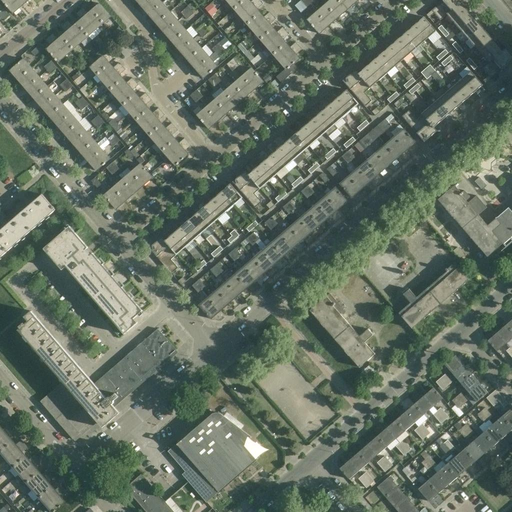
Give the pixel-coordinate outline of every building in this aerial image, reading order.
[(13,14),(23,6),(17,0),(2,0),(2,1),(13,14)] [(111,17),(96,0),(93,0),(91,2),(97,8),(93,11),(104,24),(111,17)] [(162,4),(158,0),(148,0),(141,7),(149,16),(162,4)] [(235,10),(246,0),(231,0),(228,3),(234,10),(235,10)] [(254,0),(251,3),(248,0),(246,0),(235,10),(241,18),(260,1),(258,0),(254,0)] [(338,18),(347,10),(337,0),(322,0),(327,5),(338,18)] [(337,0),(347,10),(356,3),(353,0),(337,0)] [(452,11),(461,3),(464,0),(444,0),(443,2),(452,11)] [(241,18),(248,25),(260,14),(257,10),(263,5),(260,1),(241,18)] [(441,21),(450,13),(452,11),(443,2),(427,16),(429,19),(435,14),(441,21)] [(468,11),(461,3),(452,11),(450,13),(457,21),(468,11)] [(170,13),(162,4),(149,16),(157,25),(170,13)] [(217,12),(211,5),(206,10),(211,17),(217,12)] [(329,26),(338,18),(327,5),(318,13),(329,26)] [(96,30),(104,24),(93,11),(89,15),(84,8),(80,11),(96,30)] [(184,17),(191,11),(188,8),(182,14),(184,17)] [(96,31),(96,30),(80,11),(76,15),(82,21),(78,24),(89,37),(96,31)] [(184,17),(185,17),(188,21),(194,14),(191,11),(184,17)] [(457,21),(464,29),(475,19),(468,11),(457,21)] [(178,22),(170,13),(157,25),(165,34),(178,22)] [(264,18),(260,14),(248,25),(254,33),(273,17),(270,13),(264,18)] [(319,34),(329,26),(318,13),(308,21),(319,34)] [(10,17),(7,14),(0,19),(3,22),(10,17)] [(273,17),(254,33),(261,40),(274,29),(270,26),(276,20),(273,17)] [(424,18),(416,25),(428,38),(436,32),(424,18)] [(464,29),(471,37),(482,27),(475,19),(464,29)] [(81,44),(89,37),(78,24),(74,28),(69,21),(65,25),(81,44)] [(224,21),(218,25),(222,29),(227,24),(224,21)] [(186,31),(178,22),(165,34),(173,43),(186,31)] [(74,50),(81,44),(65,25),(61,28),(67,34),(63,38),(74,50)] [(420,45),(428,38),(416,25),(408,32),(420,45)] [(200,35),(207,29),(204,26),(197,32),(200,35)] [(489,35),(482,27),(471,37),(478,45),(489,35)] [(277,34),(274,29),(261,40),(267,48),(286,32),(283,28),(277,34)] [(200,35),(203,39),(210,33),(207,29),(200,35)] [(186,32),(186,31),(173,43),(180,52),(194,40),(186,32)] [(274,56),(287,45),(284,41),(289,36),(286,32),(267,48),(274,56)] [(408,32),(400,39),(411,52),(420,45),(408,32)] [(66,57),(74,50),(63,38),(59,41),(54,34),(50,38),(66,57)] [(478,45),(485,53),(496,43),(489,35),(478,45)] [(58,64),(66,57),(50,38),(46,41),(52,47),(47,51),(58,64)] [(403,59),(411,52),(400,39),(392,46),(403,59)] [(464,44),(471,49),(475,44),(468,39),(464,44)] [(202,50),(194,40),(180,52),(188,61),(202,50)] [(290,48),(287,45),(274,56),(280,63),(299,47),(296,43),(290,48)] [(492,61),(494,59),(503,52),(496,43),(485,53),(492,61)] [(213,50),(216,53),(223,47),(220,44),(213,50)] [(395,66),(403,59),(392,46),(384,53),(395,66)] [(42,51),(39,47),(32,53),(35,57),(42,51)] [(109,52),(105,47),(101,51),(105,56),(109,52)] [(216,53),(219,57),(220,56),(226,51),(223,47),(216,53)] [(299,47),(280,63),(286,69),(276,78),(281,83),(298,69),(294,64),(300,60),(296,56),(302,51),(299,47)] [(511,55),(506,49),(503,52),(494,59),(503,69),(511,60),(511,55)] [(210,59),(202,50),(188,61),(196,70),(210,59)] [(101,51),(94,57),(98,62),(105,56),(101,51)] [(254,59),(248,51),(244,55),(250,62),(254,59)] [(98,76),(110,65),(107,61),(113,56),(110,52),(105,56),(91,68),(98,76)] [(196,70),(204,79),(218,68),(214,64),(221,57),(220,56),(219,57),(216,53),(210,59),(196,70)] [(387,73),(395,66),(384,53),(375,60),(387,73)] [(93,57),(88,61),(92,66),(97,62),(93,57)] [(503,69),(494,59),(492,61),(483,69),(489,76),(483,80),(486,83),(503,69)] [(32,69),(24,60),(11,72),(19,81),(32,69)] [(236,70),(237,69),(240,66),(234,60),(230,63),(236,70)] [(378,80),(387,73),(375,60),(367,67),(378,80)] [(45,68),(48,72),(55,66),(52,62),(45,68)] [(230,63),(227,66),(233,73),(236,70),(230,63)] [(114,69),(110,65),(98,76),(104,84),(123,67),(120,64),(114,69)] [(58,69),(55,66),(48,72),(51,75),(58,69)] [(111,91),(123,80),(120,76),(126,71),(123,67),(104,84),(111,91)] [(370,87),(378,80),(367,67),(359,74),(370,87)] [(40,79),(32,69),(19,81),(26,90),(40,79)] [(264,83),(253,69),(243,77),(255,91),(264,83)] [(364,92),(370,87),(359,74),(356,70),(343,81),(365,106),(372,101),(364,92)] [(437,83),(442,79),(435,71),(430,74),(437,83)] [(483,86),(471,72),(463,79),(475,93),(483,86)] [(82,76),(79,73),(72,79),(75,82),(82,76)] [(263,79),(267,84),(272,79),(268,74),(263,79)] [(218,85),(219,85),(222,82),(216,75),(212,78),(218,85)] [(235,85),(234,85),(246,99),(255,91),(243,77),(235,85)] [(218,85),(212,78),(209,81),(215,88),(218,85)] [(48,88),(40,79),(26,90),(34,99),(48,88)] [(136,82),(133,79),(127,84),(123,80),(111,91),(117,98),(136,82)] [(463,79),(455,86),(467,100),(475,93),(463,79)] [(61,86),(64,90),(70,84),(67,81),(61,86)] [(124,106),(136,95),(133,91),(139,86),(136,82),(117,98),(124,106)] [(74,88),(70,84),(64,90),(67,94),(74,88)] [(225,93),(237,106),(246,99),(234,85),(225,93)] [(455,86),(447,93),(459,107),(467,100),(455,86)] [(56,97),(48,88),(34,99),(42,108),(56,97)] [(358,104),(347,90),(338,98),(350,111),(358,104)] [(203,98),(197,91),(194,94),(200,101),(203,98)] [(237,106),(225,93),(217,100),(216,101),(228,114),(237,106)] [(447,93),(438,100),(451,114),(459,107),(447,93)] [(140,99),(136,95),(124,106),(130,114),(149,97),(146,94),(140,99)] [(194,94),(190,97),(196,104),(200,101),(194,94)] [(50,117),(63,106),(56,97),(42,108),(50,117)] [(137,121),(149,110),(146,106),(152,101),(149,97),(130,114),(137,121)] [(342,118),(350,111),(338,98),(330,105),(342,118)] [(79,108),(86,102),(83,99),(76,105),(79,108)] [(442,121),(451,114),(438,100),(430,107),(442,121)] [(219,122),(228,114),(216,101),(207,108),(219,122)] [(86,102),(79,108),(83,112),(89,106),(86,102)] [(334,125),(342,118),(330,105),(322,112),(334,125)] [(63,106),(50,117),(58,126),(71,115),(63,106)] [(430,107),(422,114),(434,128),(442,121),(430,107)] [(219,122),(207,108),(198,117),(209,130),(219,122)] [(376,108),(372,113),(375,117),(380,113),(376,108)] [(153,114),(149,110),(137,121),(143,129),(162,113),(159,109),(153,114)] [(58,126),(66,136),(79,124),(83,121),(75,111),(71,115),(58,126)] [(334,125),(322,112),(314,119),(325,132),(329,137),(337,130),(334,125)] [(437,132),(434,128),(422,114),(416,119),(410,112),(403,118),(425,143),(437,132)] [(150,136),(163,125),(159,122),(165,116),(162,113),(143,129),(150,136)] [(391,115),(382,123),(388,130),(392,127),(388,123),(394,118),(391,115)] [(102,120),(99,117),(92,123),(95,126),(102,120)] [(317,139),(325,132),(314,119),(306,126),(317,139)] [(98,130),(105,124),(102,120),(95,126),(98,130)] [(113,128),(118,124),(114,120),(109,123),(113,128)] [(385,133),(388,130),(382,123),(373,131),(379,138),(385,133)] [(87,133),(79,124),(66,136),(73,145),(87,133)] [(166,129),(163,125),(150,136),(156,144),(175,128),(172,124),(166,129)] [(309,146),(317,139),(306,126),(298,133),(309,146)] [(163,152),(176,141),(172,137),(178,131),(175,128),(156,144),(163,151),(163,152)] [(404,129),(395,138),(406,151),(416,143),(404,129)] [(364,139),(370,146),(379,138),(373,131),(368,136),(364,139)] [(129,136),(125,132),(120,136),(124,141),(129,136)] [(95,142),(87,133),(73,145),(81,154),(95,142)] [(301,153),(309,146),(298,133),(290,140),(301,153)] [(118,139),(115,135),(108,141),(111,144),(118,139)] [(397,159),(406,151),(395,138),(386,146),(397,159)] [(118,139),(111,144),(114,148),(121,142),(118,139)] [(179,144),(176,141),(163,152),(169,159),(188,143),(185,139),(179,144)] [(367,149),(370,146),(364,139),(361,142),(364,145),(367,149)] [(293,160),(301,153),(290,140),(282,147),(293,160)] [(81,154),(89,163),(103,151),(102,151),(95,142),(81,154)] [(188,143),(169,159),(176,167),(189,156),(185,152),(191,147),(188,143)] [(388,167),(397,159),(386,146),(377,153),(388,167)] [(285,167),(293,160),(282,147),(273,154),(285,167)] [(136,159),(139,156),(134,149),(130,152),(136,159)] [(89,163),(97,172),(111,160),(103,151),(89,163)] [(129,151),(125,154),(131,160),(135,157),(129,151)] [(352,162),(352,161),(355,158),(349,152),(346,155),(352,162)] [(379,175),(388,167),(377,153),(368,161),(379,175)] [(277,174),(285,167),(273,154),(265,161),(277,174)] [(352,162),(346,155),(342,158),(348,165),(352,162)] [(268,181),(277,174),(265,161),(257,168),(268,181)] [(370,182),(379,175),(368,161),(359,169),(370,182)] [(117,173),(120,170),(114,163),(111,166),(117,173)] [(153,179),(142,165),(133,173),(144,187),(153,179)] [(117,173),(111,166),(107,169),(113,176),(117,173)] [(331,167),(328,170),(334,177),(337,174),(331,167)] [(260,188),(268,181),(257,168),(249,175),(260,188)] [(370,182),(359,169),(350,177),(361,190),(370,182)] [(260,188),(249,175),(246,172),(233,183),(255,208),(261,202),(254,193),(260,188)] [(135,194),(144,187),(133,173),(124,181),(135,194)] [(324,174),(320,177),(326,184),(330,181),(324,174)] [(350,177),(341,185),(352,198),(361,190),(350,177)] [(482,189),(486,185),(480,178),(475,182),(482,189)] [(96,179),(92,182),(98,189),(102,186),(96,179)] [(126,202),(135,194),(124,181),(115,189),(126,202)] [(234,206),(243,199),(231,185),(222,192),(234,206)] [(511,210),(511,211),(509,208),(488,226),(479,215),(487,208),(477,196),(472,200),(464,191),(461,194),(455,186),(439,200),(449,212),(449,213),(451,212),(454,216),(452,217),(453,218),(453,217),(473,241),(474,242),(475,241),(478,244),(477,245),(477,246),(478,246),(488,257),(503,244),(507,248),(511,243),(511,210)] [(311,197),(315,194),(309,187),(305,190),(311,197)] [(105,197),(116,210),(126,202),(115,189),(105,197)] [(337,189),(327,197),(339,210),(348,202),(337,189)] [(311,197),(305,190),(302,193),(308,200),(311,197)] [(214,199),(226,213),(234,206),(222,192),(214,199)] [(19,217),(32,232),(56,211),(55,210),(53,207),(53,208),(43,196),(19,217)] [(330,218),(339,210),(327,197),(318,205),(330,218)] [(218,220),(226,213),(214,199),(206,206),(218,220)] [(269,209),(274,205),(271,201),(266,205),(269,209)] [(297,210),(291,202),(287,205),(293,212),(297,210)] [(287,205),(284,209),(290,215),(293,212),(287,205)] [(318,205),(309,212),(321,226),(330,218),(318,205)] [(210,227),(218,220),(206,206),(198,213),(210,227)] [(312,234),(321,226),(309,212),(300,220),(312,234)] [(202,234),(210,227),(198,213),(190,220),(202,234)] [(32,232),(19,217),(0,232),(0,244),(8,253),(32,232)] [(279,225),(273,218),(269,221),(275,228),(279,225)] [(194,241),(202,234),(190,220),(181,227),(194,241)] [(300,220),(291,228),(302,241),(312,234),(300,220)] [(269,221),(266,224),(272,231),(275,228),(269,221)] [(185,248),(194,241),(181,227),(173,234),(185,248)] [(293,249),(302,241),(291,228),(282,236),(293,249)] [(233,237),(235,240),(240,236),(235,230),(230,234),(233,237)] [(93,254),(91,255),(87,250),(88,249),(73,231),(66,237),(63,233),(44,249),(62,271),(69,265),(74,270),(71,273),(77,281),(80,284),(78,286),(76,288),(78,291),(83,287),(85,290),(87,289),(92,294),(86,299),(88,302),(93,298),(95,301),(97,300),(102,306),(96,311),(98,314),(102,310),(105,313),(106,311),(111,317),(105,322),(108,325),(112,321),(115,324),(116,323),(121,328),(120,330),(123,334),(124,335),(138,324),(134,319),(143,312),(93,254)] [(257,243),(260,240),(254,233),(253,234),(250,236),(257,243)] [(177,255),(185,248),(173,234),(165,241),(177,255)] [(257,243),(250,236),(247,239),(253,246),(257,243)] [(282,236),(273,244),(284,257),(293,249),(282,236)] [(165,241),(165,242),(162,238),(150,248),(172,275),(179,269),(171,260),(177,255),(165,241)] [(275,265),(284,257),(273,244),(264,251),(275,265)] [(232,252),(238,259),(242,256),(248,252),(243,246),(237,251),(236,249),(232,252)] [(460,259),(464,255),(458,247),(453,251),(460,259)] [(264,251),(254,259),(266,273),(275,265),(264,251)] [(238,259),(232,252),(229,255),(235,262),(238,259)] [(257,280),(266,273),(254,259),(245,267),(257,280)] [(453,293),(457,290),(458,291),(458,290),(469,280),(452,260),(436,275),(439,279),(417,298),(409,289),(403,295),(411,303),(400,313),(413,328),(424,319),(425,319),(426,319),(425,317),(428,314),(429,315),(430,315),(430,314),(453,295),(454,294),(453,293)] [(220,275),(223,272),(217,265),(214,268),(220,275)] [(245,267),(236,275),(248,288),(257,280),(245,267)] [(220,275),(214,268),(211,271),(217,278),(220,275)] [(239,296),(248,288),(236,275),(227,283),(239,296)] [(187,282),(183,278),(178,282),(182,286),(187,282)] [(202,290),(205,287),(199,280),(196,283),(202,290)] [(202,290),(196,283),(192,286),(198,293),(202,290)] [(227,283),(218,291),(230,304),(239,296),(227,283)] [(220,312),(230,304),(218,291),(209,298),(220,312)] [(360,337),(346,320),(338,312),(342,308),(330,294),(310,311),(321,323),(320,323),(325,329),(325,328),(345,352),(349,357),(360,369),(375,355),(365,343),(373,336),(368,330),(360,337)] [(199,306),(211,320),(220,312),(209,298),(199,306)] [(103,428),(120,414),(113,405),(122,397),(104,376),(94,385),(32,312),(25,318),(29,322),(25,325),(24,324),(20,328),(21,329),(19,331),(63,383),(96,420),(103,428)] [(506,344),(511,339),(511,331),(506,325),(497,333),(506,344)] [(161,345),(167,339),(158,329),(152,335),(161,345)] [(488,341),(497,352),(506,344),(497,333),(488,341)] [(152,335),(143,343),(161,364),(177,351),(167,339),(161,345),(152,335)] [(152,372),(161,364),(143,343),(134,351),(152,372)] [(134,351),(125,358),(143,379),(152,372),(134,351)] [(445,365),(454,375),(464,365),(456,356),(445,365)] [(132,389),(143,379),(125,358),(114,368),(132,389)] [(377,373),(370,365),(362,373),(368,381),(377,373)] [(472,375),(464,365),(454,375),(462,384),(472,375)] [(114,368),(104,376),(122,397),(132,389),(114,368)] [(440,387),(449,379),(445,374),(436,383),(440,387)] [(462,384),(469,393),(480,384),(472,375),(462,384)] [(449,379),(440,387),(443,391),(452,382),(449,379)] [(73,440),(96,420),(63,383),(40,402),(55,419),(73,440)] [(469,400),(474,406),(488,393),(480,384),(469,393),(465,397),(468,401),(469,400)] [(434,388),(424,396),(434,407),(443,399),(434,388)] [(496,391),(487,398),(495,407),(500,402),(504,408),(508,404),(496,391)] [(456,405),(465,397),(461,393),(452,401),(456,405)] [(434,407),(424,396),(415,404),(424,415),(430,411),(433,415),(437,411),(434,407)] [(465,397),(456,405),(459,409),(468,401),(465,397)] [(424,415),(415,404),(406,412),(415,423),(424,415)] [(449,418),(441,408),(437,411),(446,421),(449,418)] [(486,408),(482,411),(490,421),(494,417),(486,408)] [(511,408),(503,417),(511,427),(511,408)] [(437,411),(433,415),(441,425),(446,421),(437,411)] [(490,421),(482,411),(478,415),(485,422),(486,424),(490,421)] [(406,432),(415,423),(406,412),(396,420),(406,432)] [(249,435),(222,415),(221,414),(220,414),(219,413),(218,413),(217,413),(216,413),(215,413),(214,413),(213,414),(169,452),(182,467),(182,466),(193,479),(189,482),(207,502),(256,461),(243,446),(241,448),(238,444),(249,435)] [(504,438),(511,431),(511,427),(503,417),(493,425),(504,438)] [(406,432),(396,420),(387,428),(397,439),(406,432)] [(495,446),(504,438),(493,425),(490,421),(486,424),(485,422),(479,427),(484,433),(495,446)] [(467,440),(471,437),(463,428),(459,423),(455,427),(467,440)] [(431,434),(422,424),(418,427),(427,437),(431,434)] [(467,424),(463,428),(471,437),(475,434),(467,424)] [(0,438),(11,428),(8,425),(2,430),(0,428),(0,438)] [(427,437),(418,427),(414,431),(423,441),(424,440),(427,437)] [(14,432),(11,428),(0,438),(0,451),(11,441),(8,437),(14,432)] [(387,448),(397,439),(387,428),(377,437),(387,448)] [(486,454),(495,446),(484,433),(483,433),(475,441),(486,454)] [(445,435),(440,439),(452,453),(456,450),(448,441),(449,440),(445,435)] [(387,448),(377,437),(368,445),(378,456),(387,448)] [(436,443),(448,456),(452,453),(440,439),(436,443)] [(11,441),(0,451),(0,454),(5,460),(24,444),(21,440),(15,445),(11,441)] [(408,453),(413,458),(416,455),(404,440),(400,443),(408,453)] [(486,454),(475,441),(465,449),(476,462),(486,454)] [(396,447),(404,457),(408,453),(400,443),(396,447)] [(27,447),(24,444),(5,460),(12,468),(24,456),(21,453),(27,447)] [(368,464),(378,456),(368,445),(359,453),(368,464)] [(467,470),(476,462),(465,449),(456,457),(467,470)] [(422,455),(426,460),(434,469),(438,466),(437,466),(426,452),(422,455)] [(368,464),(359,453),(349,461),(359,472),(368,464)] [(458,478),(467,470),(456,457),(452,453),(448,456),(452,461),(446,465),(458,478)] [(12,468),(19,476),(37,459),(34,455),(28,460),(24,456),(12,468)] [(393,466),(385,457),(381,460),(389,469),(393,466)] [(40,463),(37,459),(19,476),(25,483),(37,472),(34,468),(40,463)] [(381,460),(377,463),(385,473),(389,469),(381,460)] [(434,469),(426,460),(422,464),(430,473),(434,469)] [(349,480),(359,472),(349,461),(340,469),(349,480)] [(437,473),(448,486),(458,478),(446,465),(443,461),(437,466),(438,466),(434,469),(437,473)] [(25,483),(31,490),(50,474),(47,470),(41,476),(37,472),(25,483)] [(366,473),(362,476),(371,486),(374,482),(366,473)] [(448,486),(437,473),(428,481),(439,494),(448,486)] [(50,474),(31,490),(38,498),(51,487),(47,483),(53,478),(50,474)] [(411,474),(407,476),(415,486),(419,483),(411,474)] [(181,511),(170,499),(164,504),(158,497),(159,496),(148,483),(149,482),(147,480),(146,481),(141,475),(126,488),(131,494),(132,494),(147,511),(181,511)] [(371,486),(362,476),(358,480),(367,489),(371,486)] [(389,478),(377,488),(386,498),(398,488),(393,483),(395,481),(391,477),(389,478)] [(430,502),(439,494),(428,481),(424,485),(419,490),(430,502)] [(38,498),(44,506),(63,489),(60,485),(54,491),(51,487),(38,498)] [(386,498),(395,508),(408,497),(404,492),(403,493),(398,488),(386,498)] [(63,489),(44,506),(49,511),(52,511),(64,502),(60,498),(66,493),(63,489)] [(412,501),(408,497),(395,508),(397,511),(409,511),(415,507),(411,502),(412,501)]
